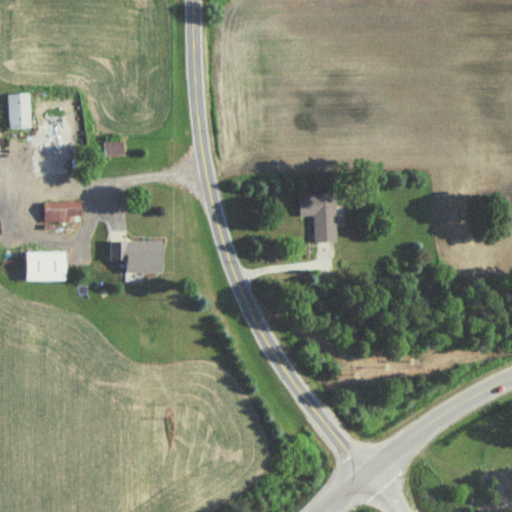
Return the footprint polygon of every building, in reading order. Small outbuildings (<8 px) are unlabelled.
[(6,127),(26,126),(24,94),(4,96),(6,127)] [(295,195),(296,215),(309,214),(311,243),(333,241),(330,193),(295,195)] [(81,204),(44,204),(44,225),(81,225),(81,204)] [(107,241),(107,258),(121,258),(121,272),(156,272),(156,242),(107,241)] [(61,279),(61,252),(22,251),(22,279),(61,279)]
